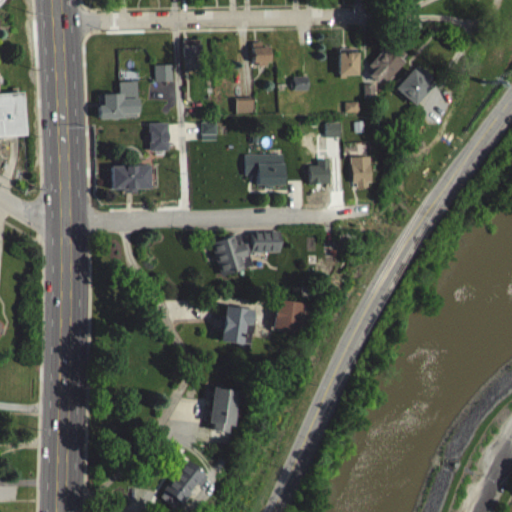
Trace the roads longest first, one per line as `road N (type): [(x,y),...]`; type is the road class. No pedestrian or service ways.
road 1 (primary): [(55,0),(66,259),(60,496)]
road 2 (residential): [(271,511),(427,224),(511,107)]
road 3 (residential): [(0,195),(26,210),(78,221),(368,207)]
road 4 (residential): [(57,21),(359,13)]
